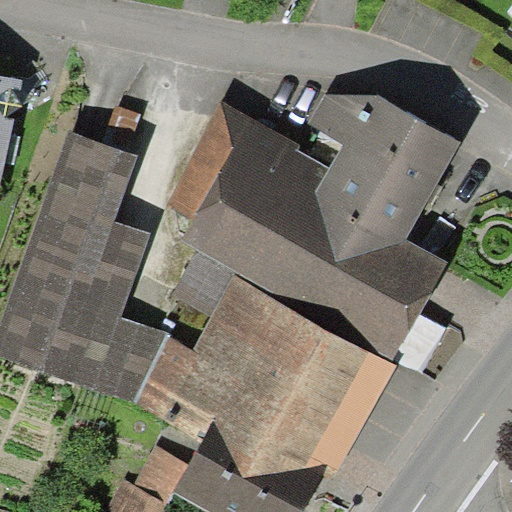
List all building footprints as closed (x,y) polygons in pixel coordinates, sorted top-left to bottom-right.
[(37,93),(0,84),(0,224),(5,226),(37,93)] [(204,224),(193,247),(407,357),(456,263),(417,243),(467,146),(375,99),(368,113),(329,93),(311,128),(346,146),(337,163),(219,103),(167,205),(204,224)] [(142,156),(80,136),(3,369),(142,414),(168,335),(120,320),(147,237),(118,228),(142,156)] [(318,511),(395,364),(204,266),(184,305),(223,325),(201,367),(173,353),(155,388),(183,403),(174,420),(218,443),(184,508),(192,511),(318,511)] [(168,511),(125,488),(112,511),(168,511)]
